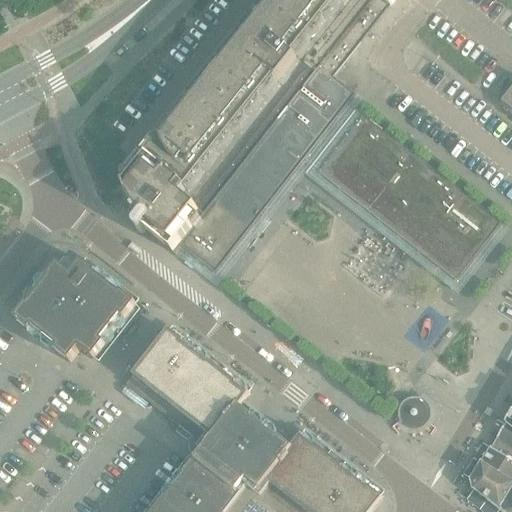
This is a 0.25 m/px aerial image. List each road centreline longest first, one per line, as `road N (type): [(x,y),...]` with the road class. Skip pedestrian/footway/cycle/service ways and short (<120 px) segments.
road 1 (residential): [(58,203),(425,495)]
road 2 (residential): [(511,166),(389,71),(387,55),(430,0)]
road 3 (tertiary): [(6,111),(101,52),(155,0)]
road 4 (tertiary): [(138,0),(0,83)]
